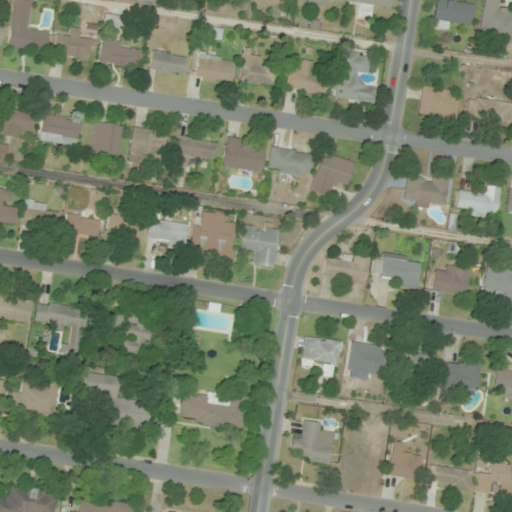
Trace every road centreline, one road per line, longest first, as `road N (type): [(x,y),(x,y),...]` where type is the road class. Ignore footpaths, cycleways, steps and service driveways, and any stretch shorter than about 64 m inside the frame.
road 1 (tertiary): [(256,511),(290,299),(314,239),(375,184),(394,137),(414,0)]
road 2 (residential): [(511,155),(0,79)]
road 3 (residential): [(400,511),(0,447)]
road 4 (residential): [(290,299),(0,257)]
road 5 (tertiary): [(511,334),(290,299)]
